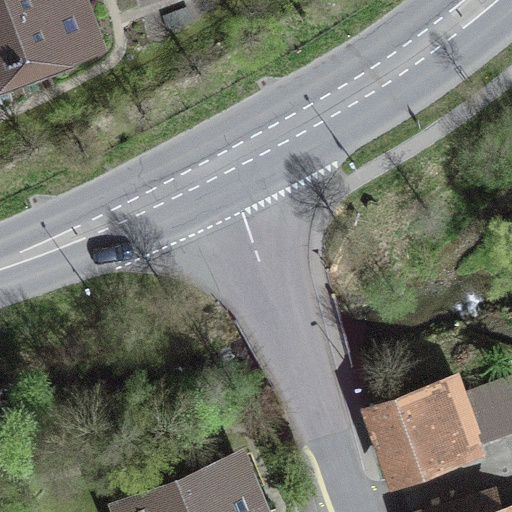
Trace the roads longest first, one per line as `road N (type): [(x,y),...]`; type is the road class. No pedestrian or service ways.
road 1 (tertiary): [(353,509),(224,164)]
road 2 (secondary): [(483,0),(435,39),(224,164)]
road 3 (secondary): [(224,164),(0,264)]
road 4 (residential): [(511,465),(353,509)]
